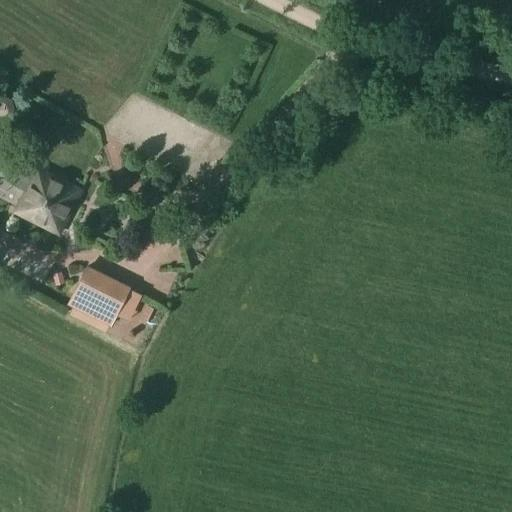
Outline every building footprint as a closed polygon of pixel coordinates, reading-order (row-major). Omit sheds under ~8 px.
[(9,70),(0,65),(0,75),(4,78),(9,70)] [(125,107),(119,107),(118,146),(173,146),(173,113),(149,113),(149,116),(141,116),(141,97),(125,97),(125,107)] [(26,188),(15,210),(37,221),(39,218),(57,227),(68,206),(71,208),(81,189),(61,178),(59,182),(23,164),(13,182),(26,188)] [(86,267),(68,303),(111,324),(129,288),(86,267)] [(64,282),(61,272),(54,274),(56,283),(64,282)]
